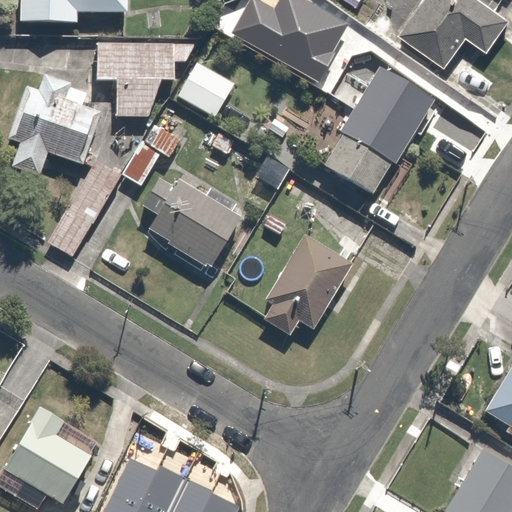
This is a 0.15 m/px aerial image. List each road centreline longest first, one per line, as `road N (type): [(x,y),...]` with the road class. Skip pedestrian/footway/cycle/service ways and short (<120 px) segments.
road 1 (residential): [(332,475),(0,274)]
road 2 (residential): [(511,184),(332,475)]
